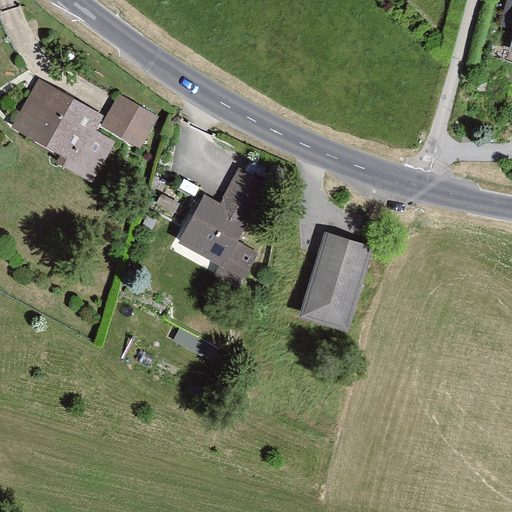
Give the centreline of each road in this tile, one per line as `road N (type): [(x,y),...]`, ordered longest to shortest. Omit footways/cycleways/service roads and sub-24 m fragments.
road 1 (tertiary): [(71,0),(233,111),(422,187)]
road 2 (residential): [(475,0),(422,187)]
